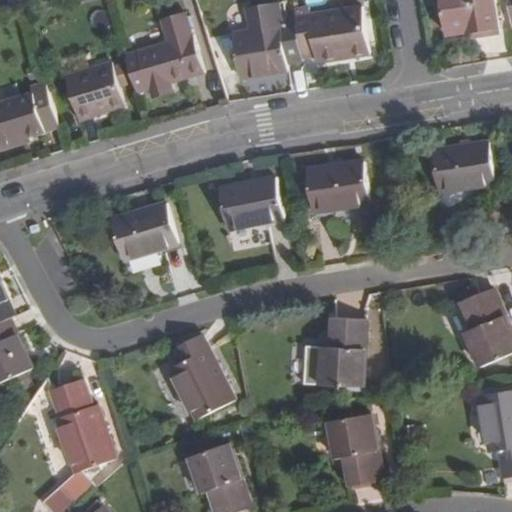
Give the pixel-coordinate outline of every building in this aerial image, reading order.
[(501,29),(496,0),(446,0),(452,37),(501,29)] [(297,9),(297,16),(303,58),(317,55),(318,64),(372,55),(365,7),(311,16),(309,8),(297,9)] [(169,44),(141,53),(152,89),(173,83),(207,73),(189,14),(162,22),(169,44)] [(290,72),(289,63),(304,61),(303,58),(297,16),(282,17),(283,26),(236,34),(243,78),(290,72)] [(81,120),(128,107),(122,88),(115,67),(114,63),(68,78),(81,120)] [(122,64),(115,67),(122,88),(129,87),(122,64)] [(0,150),(28,142),(27,138),(61,129),(47,82),(33,86),(35,95),(0,105),(0,150)] [(173,83),(152,89),(155,100),(176,93),(173,83)] [(497,184),(491,141),(435,149),(442,192),(497,184)] [(372,204),(366,160),(309,169),(315,212),(372,204)] [(286,219),(277,175),(222,187),(231,230),(286,219)] [(181,245),(169,203),(114,218),(126,260),(181,245)] [(0,384),(35,369),(14,321),(12,317),(16,316),(0,279),(0,384)] [(508,315),(496,288),(464,301),(476,329),(468,333),(483,367),(511,354),(511,326),(507,316),(508,315)] [(364,386),(370,320),(335,317),(333,346),(325,346),(322,383),(364,386)] [(238,399),(204,334),(176,348),(183,363),(173,368),(199,418),(238,399)] [(95,406),(87,384),(54,395),(62,418),(60,419),(79,472),(119,459),(100,405),(95,406)] [(511,390),(482,395),(491,452),(502,451),(506,477),(511,476),(511,390)] [(386,479),(375,414),(332,421),(338,458),(348,456),(352,485),(386,479)] [(205,493),(213,491),(220,511),(240,511),(254,507),(246,481),(245,481),(232,444),(192,457),(205,493)] [(359,502),(387,499),(385,485),(358,488),(359,502)]
